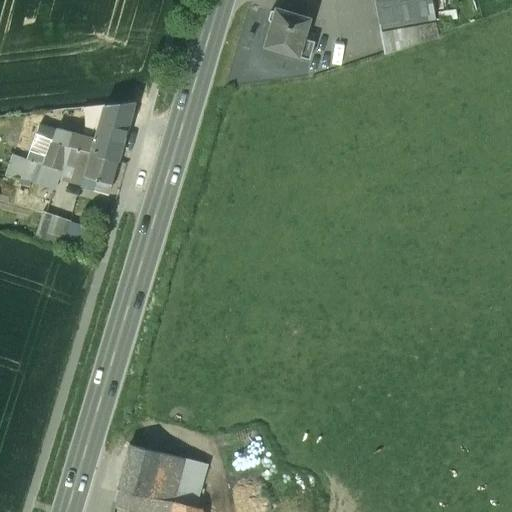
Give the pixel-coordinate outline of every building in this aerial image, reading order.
[(374,0),(380,33),(435,22),(431,0),(374,0)] [(307,20),(274,10),(274,12),(268,12),(265,21),(270,25),(264,45),(297,55),(302,38),(307,20)] [(435,22),(380,33),(384,53),(438,36),(435,22)] [(313,42),(302,38),(297,55),(296,57),(308,60),(313,42)] [(97,125),(95,132),(88,130),(86,138),(72,134),(71,134),(68,145),(69,146),(115,159),(132,101),(103,105),(97,125)] [(103,105),(74,108),(70,122),(76,124),(75,128),(97,125),(103,105)] [(70,122),(58,119),(54,131),(51,140),(68,145),(71,134),(72,134),(75,128),(76,124),(70,122)] [(54,131),(38,126),(26,158),(38,162),(43,163),(51,140),(54,131)] [(51,140),(43,163),(61,169),(64,160),(69,146),(68,145),(51,140)] [(115,159),(69,146),(64,160),(78,164),(73,180),(106,190),(115,159)] [(43,163),(38,162),(30,182),(54,190),(61,169),(43,163)] [(35,233),(60,237),(64,215),(38,211),(35,233)] [(159,452),(129,444),(117,489),(147,495),(159,452)] [(181,458),(159,452),(147,495),(150,496),(170,500),(181,458)] [(147,495),(117,489),(112,507),(136,511),(147,511),(150,496),(147,495)] [(171,511),(170,500),(150,496),(147,511),(171,511)] [(201,511),(201,508),(170,500),(171,511),(201,511)]
